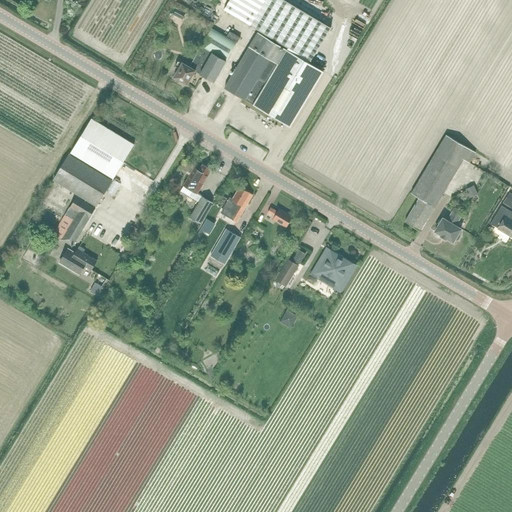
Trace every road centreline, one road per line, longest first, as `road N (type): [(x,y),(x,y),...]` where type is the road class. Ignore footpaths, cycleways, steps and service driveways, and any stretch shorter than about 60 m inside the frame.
road 1 (unclassified): [(511,319),(0,16)]
road 2 (unclassified): [(396,511),(511,322)]
